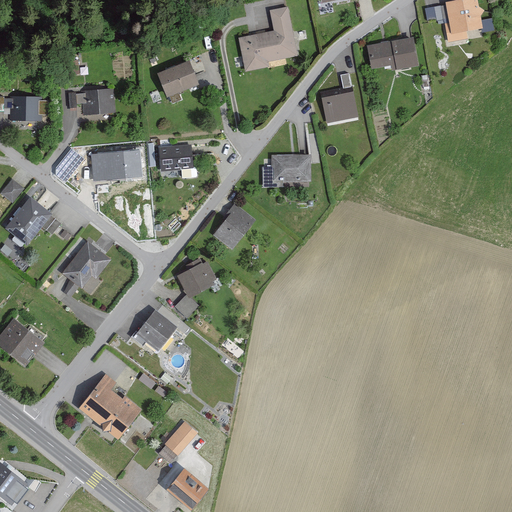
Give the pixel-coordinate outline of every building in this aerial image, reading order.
[(466,0),(443,4),(449,36),(478,31),(472,0),(466,0)] [(235,39),(241,74),(264,70),(263,63),(293,58),(284,10),(268,13),(272,33),(235,39)] [(417,65),(412,38),(370,46),(374,68),(392,65),(393,70),(417,65)] [(152,75),(162,99),(192,86),(182,62),(152,75)] [(108,115),(106,91),(81,92),(81,95),(75,95),(74,94),(66,94),(67,110),(77,110),(77,105),(82,105),(83,116),(108,115)] [(323,98),(328,123),(358,116),(353,92),(323,98)] [(39,123),(39,98),(0,98),(0,113),(2,113),(2,110),(8,110),(8,123),(39,123)] [(189,168),(187,145),(155,148),(158,173),(177,171),(177,169),(189,168)] [(84,159),(71,149),(55,168),(56,175),(66,183),(84,159)] [(139,177),(137,153),(105,156),(105,158),(99,158),(99,157),(91,158),(92,171),(99,170),(99,168),(106,168),(107,180),(139,177)] [(305,181),(305,155),(269,156),(269,169),(258,169),(259,188),(279,187),(279,182),(305,181)] [(0,191),(0,195),(10,203),(20,189),(8,180),(0,191)] [(59,224),(24,197),(0,228),(0,230),(21,247),(37,226),(50,236),(59,224)] [(252,219),(230,203),(220,216),(223,218),(210,235),(229,249),(252,219)] [(108,261),(85,242),(59,273),(69,282),(61,291),(70,298),(78,288),(83,292),(108,261)] [(216,279),(207,263),(204,265),(201,258),(183,267),(186,272),(178,276),(189,297),(212,285),(210,282),(216,279)] [(198,306),(187,295),(175,307),(187,318),(198,306)] [(177,328),(155,311),(137,335),(159,352),(177,328)] [(44,344),(13,320),(0,336),(0,347),(25,367),(44,344)] [(115,383),(105,375),(79,408),(119,440),(142,411),(124,396),(122,400),(110,390),(115,383)] [(154,385),(141,375),(137,380),(150,390),(154,385)] [(193,434),(181,424),(163,445),(175,455),(193,434)] [(172,456),(162,448),(157,454),(167,463),(172,456)] [(21,484),(0,467),(0,498),(6,503),(21,484)] [(203,490),(178,469),(163,486),(189,507),(203,490)]
